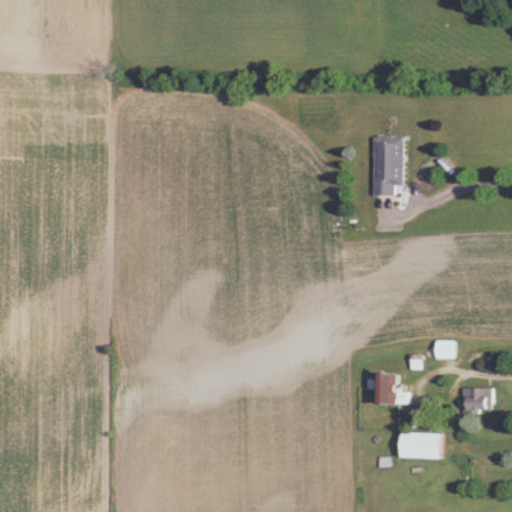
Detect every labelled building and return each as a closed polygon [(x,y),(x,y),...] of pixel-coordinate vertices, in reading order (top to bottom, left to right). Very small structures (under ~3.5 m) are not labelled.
[(408,187),(408,139),(378,139),(378,197),(399,197),(399,187),(408,187)] [(459,342),(440,342),(440,361),(459,361),(459,342)] [(413,406),(413,394),(402,394),(401,375),(380,375),(380,406),(413,406)] [(496,390),(467,390),(467,415),(496,415),(496,390)] [(446,436),(405,435),(404,459),(445,461),(446,436)]
